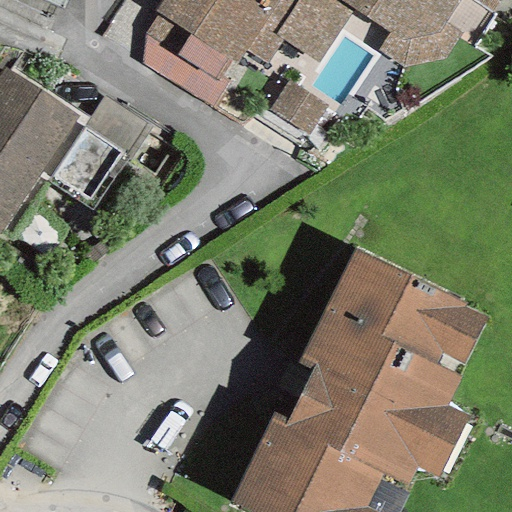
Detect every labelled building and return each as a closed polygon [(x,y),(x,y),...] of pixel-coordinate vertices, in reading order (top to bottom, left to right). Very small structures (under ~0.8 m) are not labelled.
[(160,0),(153,10),(159,13),(143,35),(140,65),(211,110),(229,83),(222,77),(231,61),(236,64),(246,50),(269,61),(282,41),(317,66),(353,8),(340,0),(160,0)] [(498,3),(493,0),(340,0),(353,8),(389,31),(375,51),(405,68),(445,60),(478,5),(492,11),(498,3)] [(0,234),(76,116),(2,68),(0,70),(0,234)] [(310,138),(332,108),(288,76),(266,106),(310,138)] [(466,306),(356,249),(296,364),(309,371),(285,418),(274,412),(227,503),(243,511),(394,511),(417,468),(437,478),(467,420),(445,409),(460,379),(455,376),(484,320),(464,309),(466,306)]
